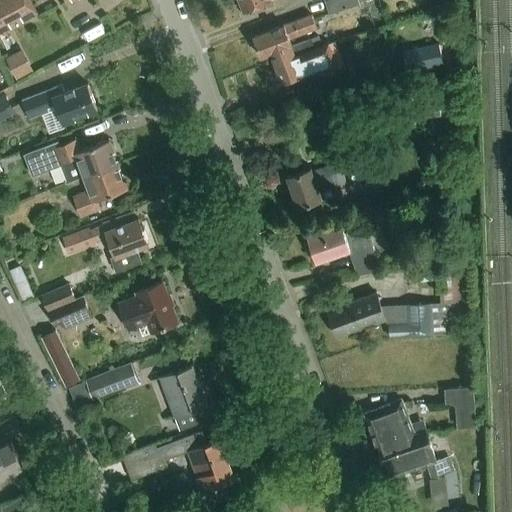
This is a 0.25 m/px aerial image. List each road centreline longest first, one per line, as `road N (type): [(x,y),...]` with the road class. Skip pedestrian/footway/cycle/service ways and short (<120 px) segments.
road 1 (unclassified): [(351,511),(169,0)]
road 2 (unclassified): [(105,511),(0,295)]
